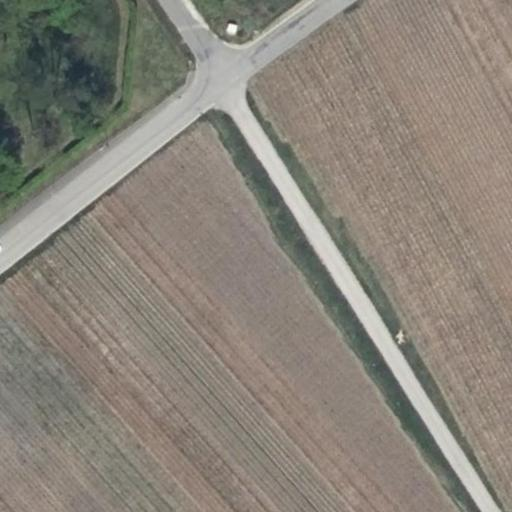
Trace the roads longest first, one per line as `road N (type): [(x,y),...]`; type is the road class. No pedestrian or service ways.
road 1 (track): [(219,74),(493,511)]
road 2 (unclassified): [(219,74),(0,253)]
road 3 (unclassified): [(327,0),(219,74)]
